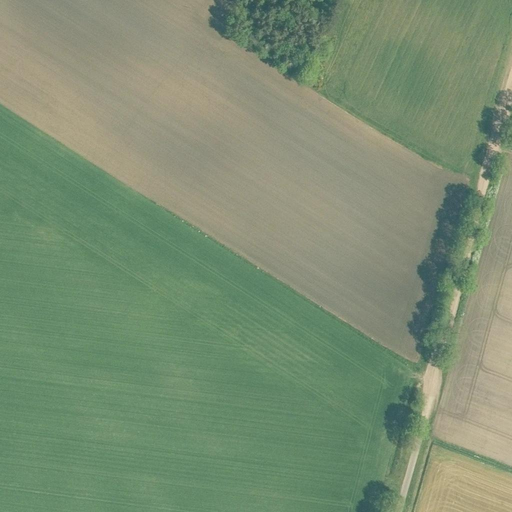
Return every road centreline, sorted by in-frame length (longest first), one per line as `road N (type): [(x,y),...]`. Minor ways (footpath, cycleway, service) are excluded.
road 1 (track): [(436,366),(511,91)]
road 2 (unclassified): [(398,511),(436,366)]
